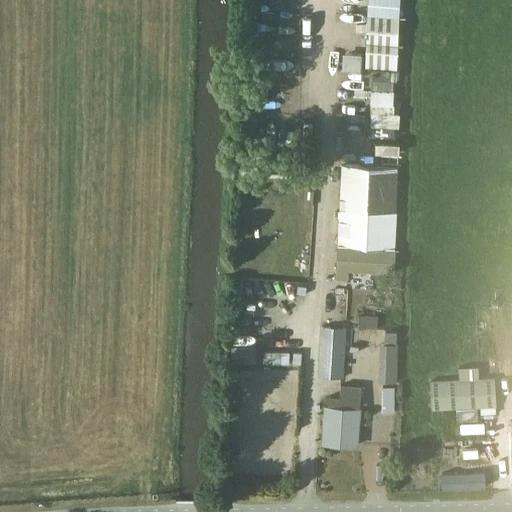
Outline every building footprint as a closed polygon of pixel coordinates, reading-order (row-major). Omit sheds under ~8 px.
[(398,67),(401,0),(368,0),(366,66),(398,67)] [(395,272),(400,166),(342,164),(337,278),(349,278),(349,270),(395,272)] [(359,314),(358,326),(377,327),(378,315),(359,314)] [(344,377),(346,328),(323,326),(321,376),(344,377)] [(480,377),(479,368),(479,366),(459,366),(459,378),(432,379),(434,409),(497,406),(495,377),(480,377)] [(360,407),(362,386),(342,384),(341,397),(330,396),(329,405),(327,405),(323,442),(357,445),(360,407)]
